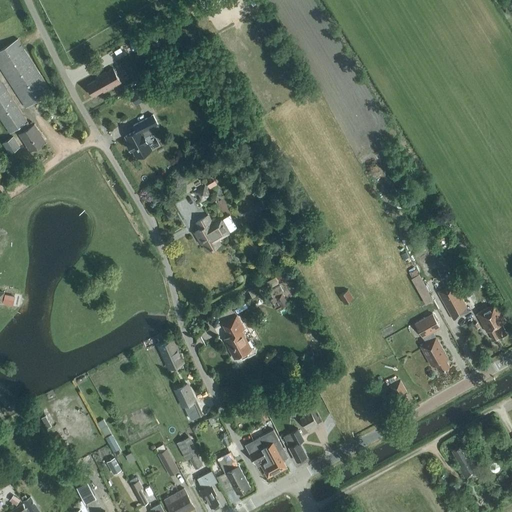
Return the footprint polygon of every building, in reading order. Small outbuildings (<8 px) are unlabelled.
[(129,43),(134,52),(157,39),(152,30),(129,43)] [(0,68),(26,108),(51,92),(18,39),(0,50),(0,68)] [(113,64),(123,60),(121,52),(111,56),(113,64)] [(96,80),(87,86),(93,97),(103,91),(103,93),(121,83),(112,68),(95,78),(96,80)] [(31,127),(0,78),(0,117),(7,128),(8,128),(11,133),(17,129),(20,133),(19,134),(30,151),(45,141),(34,124),(31,127)] [(148,97),(143,88),(130,95),(135,105),(148,97)] [(131,151),(132,150),(137,158),(152,150),(144,136),(148,134),(146,131),(158,124),(153,115),(147,118),(135,124),(138,130),(125,137),(129,144),(128,145),(131,151)] [(9,154),(20,147),(14,137),(2,143),(9,154)] [(214,182),(212,178),(207,180),(209,184),(208,185),(210,189),(217,185),(215,181),(214,182)] [(205,185),(193,192),(195,195),(197,194),(200,199),(198,200),(200,204),(212,197),(205,185)] [(221,220),(213,224),(208,216),(196,223),(200,230),(195,233),(199,241),(201,240),(207,251),(220,244),(217,239),(228,233),(221,220)] [(421,272),(413,275),(424,303),(433,300),(421,272)] [(455,284),(438,293),(453,320),(470,311),(455,284)] [(345,305),(354,299),(348,289),(338,295),(345,305)] [(0,301),(13,304),(15,294),(0,290),(0,301)] [(277,307),(286,306),(284,295),(275,296),(277,307)] [(477,314),(486,332),(489,331),(494,340),(506,334),(500,324),(506,321),(496,304),(477,314)] [(440,328),(432,314),(415,324),(426,343),(420,346),(431,365),(435,363),(439,372),(449,366),(444,358),(447,356),(436,338),(434,339),(431,333),(440,328)] [(225,339),(230,348),(229,349),(234,359),(240,355),(241,358),(242,358),(247,356),(248,354),(243,345),(247,343),(247,342),(245,337),(243,336),(241,332),(244,330),(236,316),(222,324),(229,337),(225,339)] [(172,339),(159,345),(169,368),(183,362),(172,339)] [(312,356),(303,360),(307,368),(308,368),(310,374),(318,370),(312,356)] [(390,395),(395,406),(407,400),(404,394),(407,393),(400,381),(389,387),(392,393),(390,395)] [(182,406),(195,400),(187,384),(175,390),(182,406)] [(288,405),(286,414),(295,416),(297,407),(288,405)] [(317,423),(311,412),(299,418),(305,429),(317,423)] [(268,477),(286,467),(282,460),(287,457),(273,430),(267,433),(263,426),(250,432),(254,440),(245,445),(257,467),(261,464),(268,477)] [(289,447),(297,462),(306,456),(299,443),(304,440),(298,429),(283,437),(289,447)] [(112,431),(106,435),(112,449),(119,446),(112,431)] [(199,453),(189,436),(173,444),(175,447),(178,445),(185,459),(186,460),(197,454),(199,453)] [(460,466),(459,467),(466,480),(479,472),(464,444),(452,451),(460,466)] [(167,449),(157,454),(170,476),(179,471),(167,449)] [(238,493),(249,487),(246,482),(246,481),(238,466),(230,452),(217,459),(225,473),(234,488),(235,488),(238,493)] [(199,458),(197,454),(186,460),(185,459),(179,463),(186,475),(203,465),(199,458)] [(115,458),(106,462),(113,475),(122,470),(115,458)] [(207,500),(211,507),(219,503),(215,496),(216,495),(211,485),(217,482),(212,471),(197,479),(203,489),(200,491),(205,501),(207,500)] [(143,506),(149,503),(142,489),(144,488),(140,480),(131,485),(143,506)] [(458,481),(450,486),(452,490),(460,486),(458,481)] [(87,482),(78,487),(87,502),(96,497),(87,482)] [(164,500),(167,504),(170,511),(183,511),(186,510),(187,511),(194,508),(184,489),(164,500)] [(468,489),(461,493),(472,511),(477,511),(481,510),(468,489)] [(9,511),(25,511),(27,511),(22,503),(9,511)]
